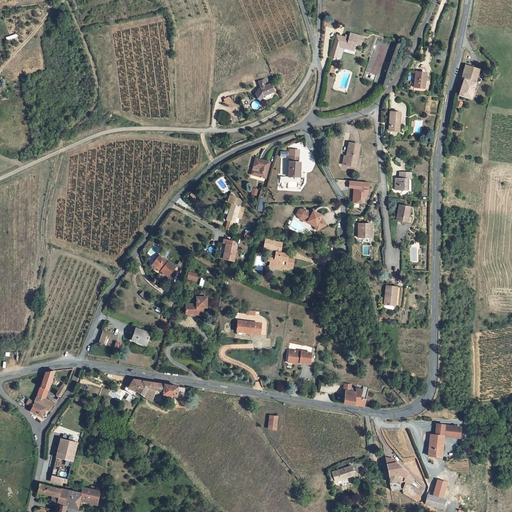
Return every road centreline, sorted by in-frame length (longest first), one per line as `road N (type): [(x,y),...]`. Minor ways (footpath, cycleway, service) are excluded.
road 1 (tertiary): [(468,0),(437,159),(427,398),(409,411),(374,413),(80,362)]
road 2 (track): [(0,177),(113,130),(253,125),(290,101),(316,55)]
road 3 (unclassified): [(309,118),(223,157),(180,193),(104,298),(80,362)]
road 4 (track): [(18,372),(43,270),(57,151)]
road 5 (unclassified): [(309,118),(319,123),(373,107),(400,74),(436,0)]
road 6 (track): [(66,0),(96,75),(94,107),(61,149)]
road 7 (residential): [(31,502),(41,431),(80,362)]
